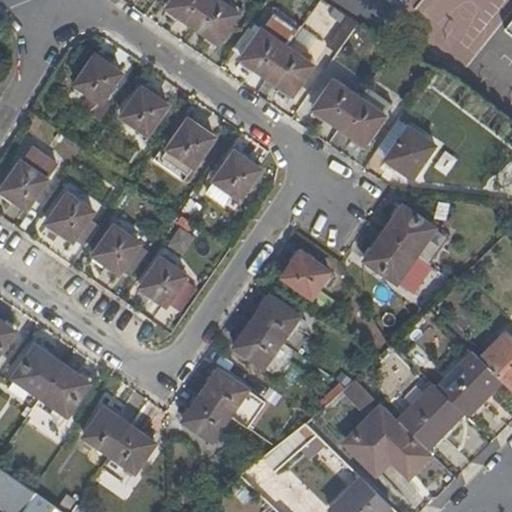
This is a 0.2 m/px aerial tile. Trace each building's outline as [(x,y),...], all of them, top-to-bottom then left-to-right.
[(194,26),(220,44),(240,14),(219,0),(173,0),(168,8),(194,26)] [(306,24),(319,35),(333,18),(320,7),(306,24)] [(263,31),(243,59),(268,77),(293,94),(313,65),(288,48),(263,31)] [(102,103),(122,74),(96,56),(76,84),(102,103)] [(340,127),(365,144),(393,105),(367,87),(360,98),(335,80),(315,109),(340,127)] [(148,135),(168,106),(143,88),(123,117),(148,135)] [(183,183),(214,138),(189,120),(158,165),(183,183)] [(414,178),(436,147),(409,127),(386,159),(414,178)] [(28,208),(61,162),(35,145),(2,190),(28,208)] [(241,199),(260,170),(235,152),(215,181),(241,199)] [(74,239),(90,218),(94,212),(68,194),(48,222),(74,240),(74,239)] [(196,217),(204,205),(193,198),(185,210),(196,217)] [(384,234),(365,262),(410,292),(429,265),(430,266),(449,239),(403,207),(384,234)] [(90,218),(74,239),(84,247),(100,225),(90,218)] [(122,271),(140,245),(140,244),(115,226),(95,255),(121,273),(122,271)] [(168,249),(183,259),(197,237),(183,227),(168,249)] [(140,245),(122,271),(132,278),(150,252),(140,245)] [(313,299),(331,273),(301,253),(283,279),(313,299)] [(167,305),(187,277),(161,259),(141,287),(167,305)] [(253,322),(235,348),(264,368),(282,342),(300,317),(271,297),(253,322)] [(0,353),(16,331),(0,319),(0,353)] [(511,338),(506,333),(480,360),(502,381),(511,389),(511,338)] [(37,345),(14,378),(42,397),(69,416),(92,383),(64,364),(37,345)] [(463,414),(467,418),(502,381),(480,360),(472,353),(437,389),(463,414)] [(201,397),(184,421),(213,442),(230,417),(248,390),(220,371),(201,397)] [(374,397),(358,381),(345,392),(361,408),(374,397)] [(428,450),(463,414),(437,389),(432,384),(397,420),(406,429),(428,450)] [(413,471),(431,453),(428,450),(406,429),(397,420),(381,404),(345,441),(377,471),(389,459),(386,456),(392,450),(413,471)] [(104,407),(84,436),(110,454),(135,472),(156,443),(130,425),(104,407)] [(305,444),(296,432),(260,459),(271,473),(305,444)] [(392,450),(386,456),(389,459),(407,477),(413,471),(392,450)] [(0,504),(8,510),(10,511),(26,511),(38,493),(32,489),(0,466),(0,504)] [(254,492),(240,478),(229,489),(244,503),(254,492)] [(331,511),(386,511),(391,507),(361,478),(329,510),(331,511)] [(52,511),(57,506),(38,493),(26,511),(52,511)] [(76,503),(70,511),(82,511),(85,509),(76,503)]
